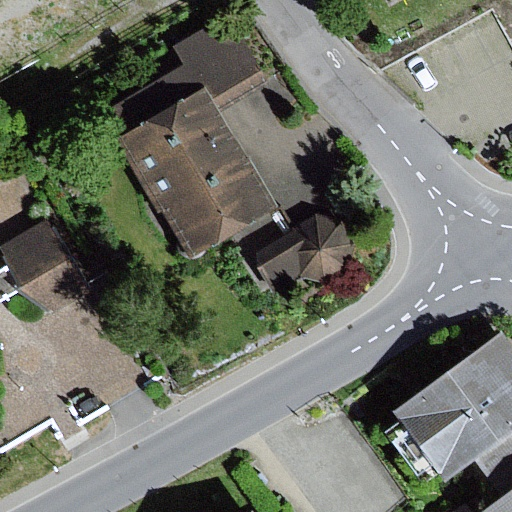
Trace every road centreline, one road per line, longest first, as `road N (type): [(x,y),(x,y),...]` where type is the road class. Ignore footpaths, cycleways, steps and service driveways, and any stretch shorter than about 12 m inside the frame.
road 1 (unclassified): [(61,511),(232,422),(501,256)]
road 2 (residential): [(501,256),(442,203),(284,0)]
